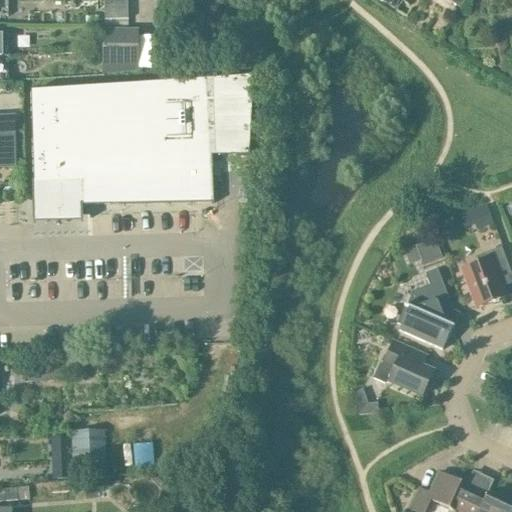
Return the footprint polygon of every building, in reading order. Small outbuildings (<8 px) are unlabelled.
[(103,0),(103,20),(127,20),(126,0),(103,0)] [(446,0),(460,8),(464,0),(446,0)] [(85,15),(85,25),(99,25),(98,14),(85,15)] [(101,51),(101,62),(137,62),(137,33),(101,33),(101,51)] [(0,57),(11,57),(11,56),(11,35),(0,35),(0,57)] [(0,57),(0,79),(11,79),(11,57),(0,57)] [(169,83),(30,93),(33,185),(33,201),(34,217),(53,217),(81,216),(81,215),(80,206),(86,206),(214,202),(213,193),(212,158),(216,158),(231,158),(238,158),(248,158),(250,158),(255,77),(254,76),(236,77),(214,78),(210,78),(210,79),(169,83)] [(0,118),(0,167),(16,167),(14,118),(0,118)] [(479,228),(492,223),(486,207),(473,212),(479,228)] [(422,262),(423,265),(440,259),(435,246),(419,253),(416,253),(420,263),(422,262)] [(476,307),(505,296),(497,275),(509,270),(501,248),(476,257),(475,260),(477,264),(462,270),(476,307)] [(445,324),(438,305),(449,301),(437,269),(424,274),(429,286),(412,292),(406,307),(404,306),(396,324),(399,331),(442,350),(452,327),(445,324)] [(421,397),(432,373),(410,363),(415,352),(393,342),(383,364),(379,365),(373,379),(385,385),(391,383),(421,397)] [(24,364),(25,382),(67,380),(66,361),(24,364)] [(73,474),(107,473),(105,431),(71,432),(73,474)] [(129,467),(165,466),(164,443),(128,444),(129,467)] [(70,452),(52,452),(52,481),(70,480),(70,452)] [(477,495),(468,511),(511,511),(511,503),(488,492),(493,481),(473,471),(466,486),(464,489),(477,495)] [(464,489),(466,486),(456,481),(457,478),(451,475),(450,478),(439,473),(429,493),(419,488),(409,509),(416,511),(426,511),(432,502),(454,511),(455,509),(461,511),(468,511),(477,495),(464,489)] [(27,487),(0,488),(0,502),(28,501),(27,487)]
